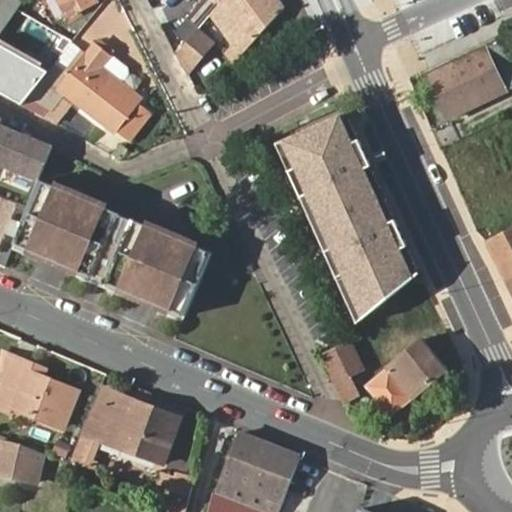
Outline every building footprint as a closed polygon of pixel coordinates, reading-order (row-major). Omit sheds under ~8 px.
[(2,0),(0,4),(0,34),(23,2),(19,0),(2,0)] [(58,0),(68,19),(97,2),(96,0),(58,0)] [(229,53),(236,62),(242,55),(255,41),(286,7),(280,0),(222,0),(220,4),(212,13),(221,25),(236,45),(229,53)] [(221,25),(212,13),(200,27),(210,37),(221,25)] [(210,37),(200,27),(178,53),(189,72),(214,42),(210,37)] [(255,41),(242,55),(247,69),(244,70),(247,80),(268,69),(255,41)] [(71,75),(55,64),(24,103),(47,117),(65,93),(115,130),(140,98),(121,83),(102,68),(111,56),(95,44),(71,75)] [(427,78),(446,118),(511,86),(511,62),(503,44),(427,78)] [(111,56),(102,68),(121,83),(128,73),(128,70),(111,56)] [(421,273),(349,113),(279,144),(360,321),(421,273)] [(0,163),(39,179),(53,145),(0,123),(0,163)] [(210,251),(39,179),(12,247),(181,319),(210,251)] [(0,242),(15,205),(0,199),(0,242)] [(511,231),(488,245),(511,289),(511,231)] [(392,417),(447,369),(423,340),(368,387),(392,417)] [(342,402),(358,395),(350,377),(364,370),(350,341),(320,356),(342,402)] [(76,392),(44,378),(36,375),(39,370),(4,355),(2,384),(4,385),(0,397),(0,407),(11,412),(13,407),(62,426),(76,392)] [(36,375),(44,378),(46,373),(39,370),(36,375)] [(90,466),(99,442),(161,465),(179,419),(103,389),(74,459),(90,466)] [(217,488),(216,493),(262,511),(280,511),(302,459),(239,432),(217,488)] [(66,459),(71,447),(57,441),(53,453),(66,459)] [(0,473),(36,482),(43,453),(5,444),(2,454),(0,453),(0,473)] [(187,499),(192,478),(178,475),(173,495),(187,499)] [(262,511),(216,493),(211,511),(262,511)] [(185,508),(187,499),(173,495),(171,503),(185,508)] [(171,503),(168,511),(183,511),(184,511),(185,508),(171,503)]
